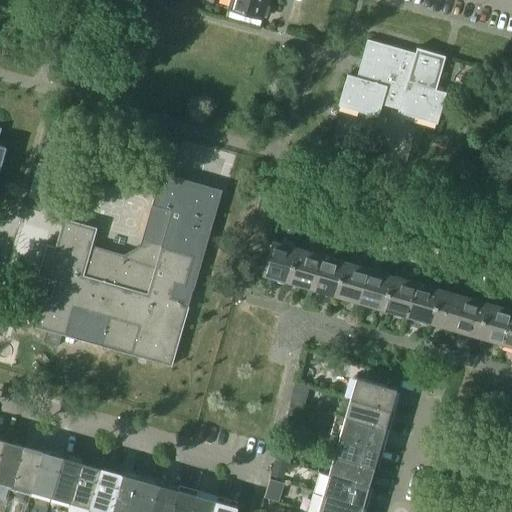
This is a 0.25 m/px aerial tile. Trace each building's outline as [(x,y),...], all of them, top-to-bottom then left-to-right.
[(22,1),(17,0),(11,0),(10,6),(20,9),(22,1)] [(267,0),(230,0),(228,8),(262,18),(267,0)] [(445,56),(417,47),(415,53),(368,39),(357,77),(348,74),(339,105),(378,116),(382,103),(399,108),(398,112),(437,123),(446,92),(436,89),(445,56)] [(336,138),(333,147),(352,153),(355,143),(336,138)] [(29,197),(43,201),(53,167),(38,163),(29,197)] [(42,295),(33,326),(47,330),(43,341),(59,346),(62,334),(64,335),(106,347),(172,365),(194,288),(193,287),(209,230),(210,230),(222,189),(220,188),(219,189),(163,173),(163,172),(161,171),(151,204),(152,204),(141,243),(139,250),(130,257),(125,256),(91,246),(96,228),(97,229),(97,227),(64,218),(55,247),(47,244),(38,275),(56,280),(52,298),(42,295)] [(27,197),(24,206),(41,211),(43,202),(27,197)] [(293,219),(304,222),(308,211),(296,208),(293,219)] [(308,211),(304,222),(316,226),(320,214),(308,211)] [(340,233),(352,236),(355,225),(344,221),(340,233)] [(355,225),(352,236),(364,239),(367,228),(355,225)] [(388,246),(400,250),(403,238),(391,235),(388,246)] [(403,238),(400,250),(412,253),(415,242),(403,238)] [(263,275),(287,282),(297,247),(273,240),(263,275)] [(287,282),(311,289),(321,254),(297,247),(287,282)] [(435,260),(447,263),(451,252),(439,249),(435,260)] [(451,252),(447,263),(459,267),(463,255),(451,252)] [(311,289),(335,296),(345,261),(321,254),(311,289)] [(335,296),(359,302),(369,268),(345,261),(335,296)] [(483,274),(495,277),(498,266),(486,262),(483,274)] [(498,266),(495,277),(507,280),(510,269),(498,266)] [(359,302),(383,309),(393,275),(369,268),(359,302)] [(383,309),(407,316),(416,282),(393,275),(383,309)] [(407,316),(430,323),(440,288),(416,282),(407,316)] [(430,323),(454,330),(464,295),(440,288),(430,323)] [(454,330),(478,337),(488,302),(464,295),(454,330)] [(478,337),(502,343),(511,309),(488,302),(478,337)] [(502,343),(511,346),(511,308),(511,309),(502,343)] [(356,376),(350,397),(390,409),(396,388),(387,385),(390,374),(369,368),(366,379),(356,376)] [(293,392),(291,400),(305,404),(307,396),(293,392)] [(350,397),(345,417),(385,428),(390,409),(350,397)] [(291,401),(287,415),(301,418),(304,405),(291,401)] [(345,417),(339,436),(379,447),(385,428),(345,417)] [(339,436),(334,455),(374,467),(379,447),(339,436)] [(0,455),(0,481),(13,485),(24,445),(5,439),(0,455)] [(279,444),(275,459),(290,463),(294,448),(279,444)] [(13,485),(32,490),(43,450),(24,445),(13,485)] [(32,490),(51,496),(62,456),(43,450),(32,490)] [(334,455),(328,474),(368,486),(374,467),(334,455)] [(51,496),(70,501),(82,461),(62,456),(51,496)] [(287,463),(276,460),(272,475),(283,478),(287,463)] [(68,509),(78,511),(87,511),(101,467),(82,461),(70,501),(68,509)] [(108,511),(120,472),(101,467),(87,511),(108,511)] [(108,511),(129,511),(139,478),(120,472),(108,511)] [(328,474),(323,494),(363,505),(368,486),(328,474)] [(129,511),(150,511),(159,483),(139,478),(129,511)] [(171,511),(178,489),(159,483),(150,511),(171,511)] [(267,487),(264,497),(279,502),(282,491),(267,487)] [(171,511),(191,511),(197,494),(178,489),(171,511)] [(308,510),(314,511),(360,511),(363,505),(323,494),(313,491),(308,510)] [(197,494),(191,511),(212,511),(216,500),(197,494)] [(235,511),(237,506),(216,500),(212,511),(235,511)]
